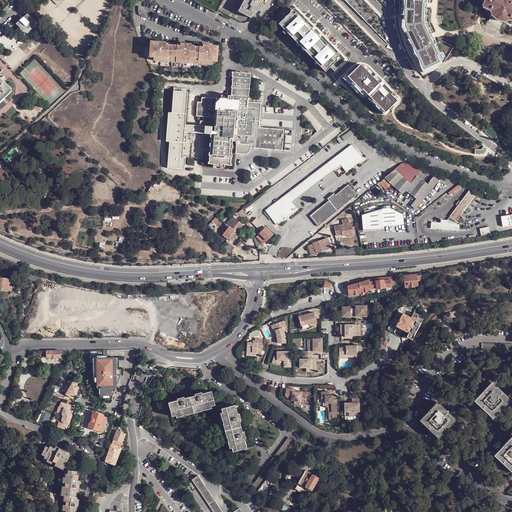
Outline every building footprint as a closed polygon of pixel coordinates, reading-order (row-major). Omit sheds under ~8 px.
[(193,0),(217,12),(223,0),(193,0)] [(245,0),(239,12),(250,18),(254,12),(255,13),(256,11),(255,10),(260,0),(245,0)] [(423,0),(402,0),(402,27),(422,71),(439,63),(422,23),(423,0)] [(511,0),(484,0),(482,5),(482,7),(489,10),(489,11),(490,12),(491,14),(491,15),(497,19),(503,21),(504,21),(506,20),(507,20),(508,19),(511,21),(511,0)] [(151,11),(139,5),(138,6),(138,10),(138,11),(140,12),(139,14),(147,18),(151,11)] [(340,57),(293,12),(280,27),(326,73),(340,57)] [(37,23),(27,14),(17,23),(22,28),(21,30),(25,33),(28,29),(30,31),(37,23)] [(155,44),(151,43),(150,56),(154,56),(154,58),(169,59),(169,60),(173,60),(174,45),(167,45),(167,42),(162,42),(161,41),(160,41),(159,42),(155,41),(155,44)] [(180,45),(174,45),(173,60),(176,61),(176,59),(191,60),(191,59),(195,59),(196,47),(192,46),(192,44),(188,44),(187,43),(185,43),(185,44),(180,43),(180,45)] [(202,47),(196,47),(195,59),(194,62),(199,63),(199,61),(213,62),(213,60),(217,61),(218,48),(214,48),(214,46),(210,46),(210,45),(209,45),(208,45),(207,45),(203,45),(202,47)] [(359,90),(382,114),(393,102),(387,96),(389,94),(377,82),(375,84),(356,64),(344,78),(357,92),(359,90)] [(230,75),(228,99),(245,100),(246,96),(247,71),(229,70),(229,75),(230,75)] [(3,80),(0,76),(0,100),(7,94),(11,90),(12,89),(3,80)] [(189,93),(174,91),(173,113),(169,113),(167,142),(170,142),(168,169),(185,170),(186,159),(183,158),(185,132),(206,134),(206,135),(210,135),(210,130),(213,130),(213,126),(200,125),(200,126),(186,125),(189,93)] [(0,102),(8,95),(7,94),(0,100),(0,102)] [(245,100),(228,99),(199,97),(199,102),(195,101),(194,115),(201,115),(200,125),(213,126),(213,130),(210,130),(210,135),(209,162),(220,163),(220,167),(224,167),(224,164),(224,163),(228,163),(230,139),(234,139),(234,141),(249,142),(248,146),(280,148),(281,127),(257,125),(258,101),(245,100)] [(488,127),(486,130),(489,132),(489,134),(490,135),(492,135),(495,137),(497,134),(497,131),(492,126),(488,127)] [(350,128),(340,136),(343,140),(353,132),(350,128)] [(266,211),(265,213),(271,220),(272,219),(278,225),(298,209),(293,203),(340,164),(346,171),(363,158),(351,144),(286,196),(286,195),(266,211)] [(402,177),(411,184),(416,177),(422,168),(414,165),(405,163),(400,164),(394,170),(402,177)] [(0,184),(9,177),(1,168),(0,169),(0,184)] [(394,170),(385,178),(391,184),(393,186),(402,177),(394,170)] [(428,184),(433,188),(437,182),(442,176),(436,174),(428,184)] [(437,182),(447,186),(452,180),(442,176),(437,182)] [(402,177),(393,186),(402,193),(406,191),(411,184),(402,177)] [(421,181),(416,177),(411,184),(406,191),(410,194),(421,181)] [(383,187),(385,189),(391,184),(385,178),(380,182),(383,187)] [(416,199),(421,202),(433,188),(428,184),(422,180),(421,181),(410,194),(416,199)] [(329,200),(310,216),(319,226),(357,194),(349,184),(336,194),(334,192),(328,198),(329,200)] [(461,201),(468,206),(476,196),(469,191),(468,192),(460,202),(461,202),(461,201)] [(411,205),(415,209),(421,202),(416,199),(411,205)] [(464,211),(468,206),(461,201),(461,202),(460,202),(456,207),(457,207),(458,206),(464,211)] [(457,221),(464,211),(458,206),(457,207),(456,207),(449,216),(450,217),(454,220),(454,219),(457,221)] [(382,209),(363,216),(364,231),(384,229),(384,226),(405,224),(404,215),(390,208),(382,209)] [(511,214),(501,216),(503,226),(511,224),(511,214)] [(234,231),(236,232),(242,224),(232,216),(226,225),(227,225),(229,227),(234,231)] [(251,222),(261,232),(266,227),(256,217),(251,222)] [(335,226),(337,235),(343,234),(343,235),(348,234),(349,236),(355,235),(353,226),(352,226),(351,223),(350,223),(349,218),(342,219),(343,224),(335,226)] [(480,228),(482,235),(490,233),(489,226),(480,228)] [(223,234),(229,240),(234,231),(229,227),(224,233),(223,234)] [(273,234),(266,227),(261,232),(259,233),(267,240),(273,234)] [(259,233),(256,236),(261,241),(264,243),(267,240),(259,233)] [(308,247),(311,255),(316,253),(331,248),(329,242),(325,244),(324,239),(312,243),(313,244),(308,246),(308,247)] [(227,242),(222,248),(230,254),(235,248),(227,242)] [(335,250),(337,257),(360,256),(360,250),(359,249),(335,250)] [(405,287),(418,286),(417,274),(404,275),(405,287)] [(369,282),(371,289),(391,287),(391,285),(390,279),(391,276),(383,277),(374,278),(369,279),(369,282)] [(0,290),(7,291),(8,278),(0,277),(0,290)] [(369,279),(348,285),(349,293),(351,295),(361,294),(361,292),(371,291),(371,289),(369,282),(369,279)] [(343,308),(343,318),(351,318),(351,317),(351,314),(356,314),(356,317),(356,318),(367,317),(367,312),(367,307),(367,306),(356,306),(356,309),(351,309),(351,307),(343,308)] [(391,323),(408,333),(407,336),(412,339),(424,318),(416,313),(413,319),(412,318),(413,312),(406,308),(402,307),(399,308),(391,323)] [(299,316),(302,326),(309,323),(310,325),(317,323),(314,312),(299,316)] [(284,320),(273,325),(277,336),(276,336),(278,339),(278,343),(286,343),(286,338),(285,339),(285,337),(286,337),(284,331),(286,330),(285,327),(286,326),(284,320)] [(340,325),(341,335),(345,335),(345,337),(351,337),(351,336),(360,335),(360,324),(340,325)] [(248,342),(247,353),(253,353),(253,352),(256,352),(256,354),(262,355),(263,339),(255,338),(255,343),(248,342)] [(309,339),(309,351),(312,351),(320,351),(320,349),(322,349),(322,338),(309,339)] [(511,351),(511,346),(511,343),(482,342),(482,350),(511,351)] [(340,348),(340,355),(352,354),(352,357),(357,357),(357,351),(360,351),(360,345),(346,346),(346,347),(340,348)] [(284,364),(290,364),(290,351),(278,352),(278,355),(275,355),(272,363),(276,364),(278,360),(284,360),(284,364)] [(312,355),(303,355),(303,359),(300,359),(300,368),(306,367),(315,367),(315,362),(313,362),(313,355),(312,355)] [(114,369),(114,357),(106,357),(104,357),(100,357),(97,357),(97,362),(95,363),(95,370),(97,370),(97,373),(97,386),(97,388),(98,388),(101,388),(101,394),(105,394),(105,398),(109,400),(111,394),(112,395),(114,390),(114,384),(114,375),(118,374),(117,369),(114,369)] [(71,383),(65,394),(72,398),(74,394),(75,395),(78,391),(76,390),(78,387),(76,386),(78,383),(73,380),(71,383)] [(511,399),(502,392),(501,393),(496,387),(497,386),(492,382),(484,390),(485,391),(479,397),(479,396),(474,400),(482,408),(483,407),(489,413),(488,414),(493,418),(501,410),(500,409),(505,403),(506,404),(511,399)] [(299,404),(308,405),(308,401),(306,401),(307,396),(309,396),(309,392),(301,391),(301,393),(296,392),(296,390),(296,389),(287,388),(285,395),(288,398),(292,398),(292,400),(300,401),(299,404)] [(214,405),(210,391),(167,403),(170,417),(214,405)] [(325,407),(326,417),(337,417),(337,399),(333,399),(333,395),(329,395),(329,392),(321,392),(322,399),(318,399),(318,402),(320,402),(320,407),(325,407)] [(345,403),(345,412),(349,412),(349,414),(360,414),(359,398),(352,399),(352,403),(345,403)] [(69,409),(70,405),(61,402),(59,406),(57,412),(62,413),(63,416),(61,420),(59,421),(57,426),(66,429),(68,424),(71,416),(70,415),(72,415),(70,412),(69,412),(68,411),(69,409)] [(442,406),(438,402),(430,410),(431,411),(425,417),(424,416),(420,420),(428,428),(429,427),(435,433),(434,434),(439,438),(447,430),(446,429),(451,423),(452,424),(456,419),(448,412),(447,413),(441,407),(442,406)] [(234,405),(220,409),(214,405),(170,417),(173,425),(212,414),(223,454),(232,452),(246,448),(234,405)] [(57,412),(56,411),(53,419),(59,421),(61,420),(63,416),(62,413),(57,412)] [(89,426),(97,429),(99,424),(103,426),(106,417),(94,412),(89,426)] [(125,433),(117,430),(111,444),(120,447),(125,433)] [(251,487),(257,492),(281,458),(293,441),(287,436),(251,487)] [(511,436),(504,445),(505,446),(500,452),(498,451),(494,455),(502,463),(503,462),(509,468),(508,468),(511,472),(511,436)] [(285,462),(298,442),(296,440),(293,441),(281,458),(285,462)] [(105,461),(115,464),(121,447),(120,447),(111,444),(109,449),(108,453),(105,461)] [(45,446),(40,455),(47,459),(47,460),(52,463),(53,460),(56,462),(55,464),(63,468),(68,456),(61,452),(62,450),(59,449),(58,450),(49,447),(48,448),(45,446)] [(426,455),(429,450),(424,446),(420,452),(426,455)] [(306,470),(295,489),(301,492),(305,487),(312,490),(319,477),(306,470)] [(65,497),(76,498),(77,489),(78,490),(79,485),(77,485),(78,477),(76,476),(77,473),(66,472),(64,479),(63,479),(63,483),(65,484),(64,488),(62,488),(61,497),(65,497)] [(213,511),(222,511),(198,476),(192,480),(213,511)] [(278,496),(271,492),(267,498),(274,503),(278,496)] [(75,511),(77,508),(78,508),(78,504),(77,504),(77,499),(76,498),(65,497),(64,502),(65,502),(65,506),(64,506),(63,511),(75,511)] [(294,511),(295,511),(278,501),(275,505),(286,511),(294,511)]
